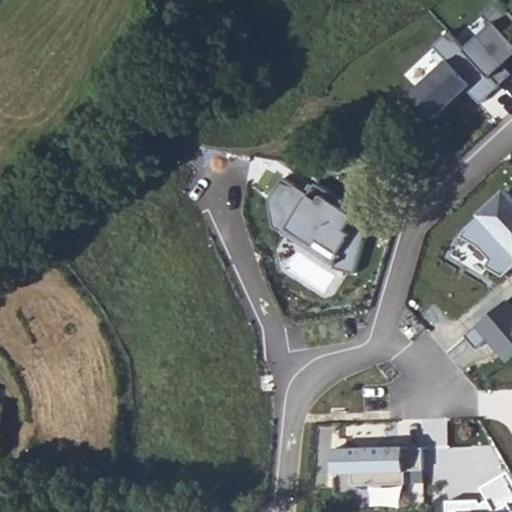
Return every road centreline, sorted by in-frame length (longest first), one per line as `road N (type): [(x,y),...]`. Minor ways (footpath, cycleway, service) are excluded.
road 1 (track): [(181,0),(103,128),(0,227)]
road 2 (residential): [(511,131),(417,216),(382,343)]
road 3 (residential): [(382,343),(289,365),(280,511)]
